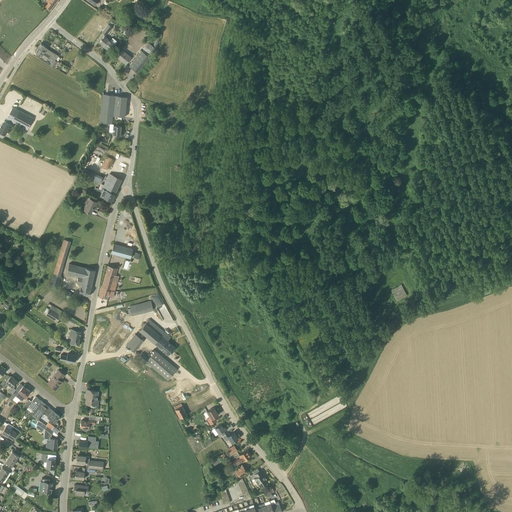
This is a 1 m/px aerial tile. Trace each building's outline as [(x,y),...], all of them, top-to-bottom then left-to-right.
[(56,3),(57,0),(48,0),(45,5),(51,9),(56,3)] [(106,35),(112,27),(108,24),(102,32),(106,35)] [(110,51),(115,44),(104,36),(100,42),(105,46),(105,47),(110,51)] [(148,42),(142,49),(151,56),(156,49),(148,42)] [(58,56),(46,49),(48,47),(41,43),(38,48),(41,50),(41,51),(44,53),(49,56),(51,57),(56,60),(59,55),(58,56)] [(47,59),(49,61),(51,57),(49,56),(44,53),(41,51),(41,50),(38,48),(35,52),(40,55),(47,59)] [(126,64),(129,60),(131,57),(122,50),(117,57),(126,64)] [(137,72),(140,68),(149,57),(141,51),(129,66),(137,72)] [(52,62),(50,65),(56,68),(59,62),(55,60),(54,59),(52,62)] [(126,107),(127,97),(103,94),(103,92),(102,104),(126,107)] [(125,117),(126,107),(102,104),(100,122),(110,123),(112,124),(113,116),(125,117)] [(9,132),(13,125),(14,122),(28,129),(33,118),(13,107),(7,118),(7,119),(6,122),(4,121),(2,124),(0,127),(1,128),(0,128),(0,131),(1,132),(0,134),(0,136),(3,138),(5,134),(7,131),(9,132)] [(121,125),(114,125),(113,132),(113,134),(120,135),(121,125)] [(107,169),(112,159),(107,156),(104,161),(99,158),(96,165),(107,169)] [(100,183),(102,178),(92,173),(90,179),(100,183)] [(103,197),(111,201),(112,201),(111,201),(121,179),(110,173),(100,195),(103,197)] [(98,202),(90,198),(84,210),(91,213),(97,201),(98,202)] [(58,286),(61,275),(60,275),(66,255),(70,242),(63,239),(50,284),(58,286)] [(114,243),(111,253),(130,259),(133,249),(114,243)] [(85,268),(70,264),(67,273),(79,276),(77,283),(82,284),(82,287),(81,287),(80,293),(89,296),(91,289),(95,270),(85,267),(85,268)] [(114,291),(114,290),(112,289),(115,274),(117,268),(108,266),(102,287),(114,291)] [(393,290),(397,298),(405,293),(401,285),(393,290)] [(113,296),(113,294),(114,291),(102,287),(99,297),(108,299),(109,295),(113,296)] [(70,298),(72,292),(64,290),(62,295),(70,298)] [(152,298),(164,323),(172,320),(159,294),(152,298)] [(137,313),(148,311),(153,310),(151,301),(135,305),(137,313)] [(62,313),(51,306),(50,308),(46,315),(57,321),(62,313)] [(169,355),(175,347),(168,341),(171,337),(149,318),(139,330),(169,355)] [(78,345),(80,338),(81,331),(71,329),(69,337),(72,338),(71,343),(78,345)] [(134,352),(143,340),(134,333),(126,345),(134,352)] [(49,339),(55,343),(58,339),(52,335),(49,339)] [(173,366),(156,350),(149,358),(142,352),(138,357),(151,367),(151,366),(164,377),(168,380),(177,369),(173,366)] [(74,363),(76,355),(68,353),(67,356),(61,354),(60,359),(66,361),(66,362),(70,363),(71,362),(74,363)] [(42,369),(45,372),(50,365),(47,363),(42,369)] [(56,389),(61,383),(59,382),(65,375),(58,370),(48,383),(56,389)] [(13,386),(17,381),(11,376),(6,381),(4,379),(1,383),(5,387),(8,383),(13,386),(8,392),(11,394),(16,389),(13,386)] [(23,386),(20,383),(16,389),(11,394),(12,394),(9,397),(12,400),(13,399),(17,403),(20,399),(22,400),(25,397),(30,391),(23,386)] [(86,403),(91,404),(90,407),(91,407),(94,408),(95,407),(95,405),(96,405),(97,399),(98,391),(87,389),(86,395),(87,395),(86,403)] [(25,410),(31,414),(39,420),(44,413),(55,422),(59,416),(49,407),(42,401),(41,401),(36,396),(31,401),(25,409),(25,410)] [(23,407),(25,409),(31,401),(29,400),(23,407)] [(179,419),(187,415),(181,404),(174,407),(179,419)] [(210,424),(216,421),(214,417),(218,414),(214,407),(207,411),(210,416),(207,418),(210,424)] [(95,420),(96,416),(90,415),(89,421),(81,420),(81,427),(83,427),(83,429),(84,430),(87,431),(88,430),(88,428),(89,428),(90,423),(97,424),(97,420),(95,420)] [(39,420),(36,424),(38,424),(44,428),(45,429),(48,431),(47,438),(48,438),(48,441),(47,441),(46,447),(49,447),(53,447),(53,448),(57,448),(58,442),(57,442),(57,438),(51,438),(51,434),(50,433),(52,430),(51,429),(47,426),(39,420)] [(7,423),(5,422),(3,424),(0,429),(3,430),(2,432),(7,435),(13,426),(8,423),(7,423)] [(225,429),(221,424),(215,428),(219,434),(218,434),(220,438),(223,435),(222,435),(228,431),(226,429),(225,429)] [(16,439),(19,434),(21,431),(13,426),(7,435),(13,439),(14,437),(16,439)] [(230,434),(228,431),(222,435),(223,435),(226,440),(229,438),(232,443),(238,438),(234,432),(230,434)] [(78,446),(87,447),(88,441),(95,442),(96,436),(88,435),(88,441),(84,440),(84,441),(79,440),(78,446)] [(230,454),(237,450),(234,445),(227,450),(230,454)] [(21,452),(16,449),(14,452),(12,451),(9,456),(16,461),(20,455),(19,454),(21,452)] [(235,467),(251,456),(247,450),(239,455),(240,458),(232,463),(235,467)] [(55,468),(56,462),(55,462),(55,459),(48,458),(48,454),(42,453),(41,460),(43,460),(43,461),(47,462),(47,467),(55,468)] [(103,469),(104,462),(89,460),(85,460),(86,456),(78,455),(77,462),(85,463),(91,464),(91,468),(96,468),(99,468),(99,469),(103,469)] [(13,470),(15,467),(13,466),(16,461),(9,456),(6,462),(7,462),(5,465),(13,470)] [(13,470),(5,465),(4,467),(2,467),(0,470),(0,472),(6,476),(9,471),(12,473),(13,470)] [(239,466),(235,469),(228,474),(230,477),(234,474),(237,478),(240,477),(247,472),(244,467),(241,469),(239,466)] [(84,472),(95,473),(96,468),(91,468),(86,467),(83,467),(82,471),(76,470),(75,478),(83,478),(84,472)] [(259,487),(267,482),(264,477),(265,476),(261,470),(254,474),(256,477),(254,479),(257,483),(259,487)] [(49,482),(50,479),(42,478),(41,481),(39,491),(51,492),(52,488),(52,486),(53,482),(49,482)] [(20,496),(21,496),(24,491),(15,484),(12,489),(11,490),(20,496)] [(88,492),(88,486),(74,484),(74,489),(75,489),(75,491),(76,491),(75,495),(84,496),(84,492),(88,492)] [(273,496),(272,493),(270,490),(265,493),(268,499),(273,496)] [(281,511),(283,511),(278,501),(271,504),(274,511),(281,511)] [(274,511),(271,504),(271,503),(265,505),(267,511),(274,511)]
